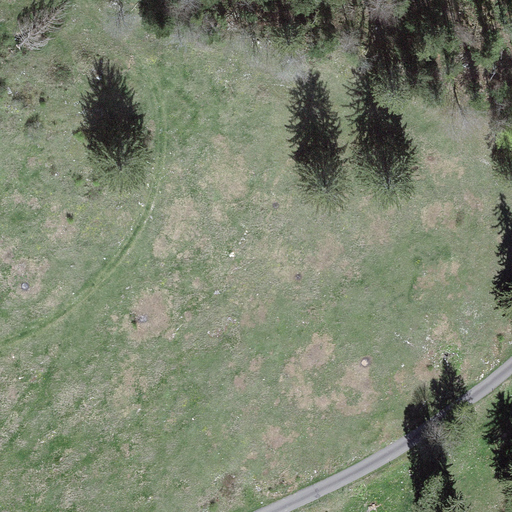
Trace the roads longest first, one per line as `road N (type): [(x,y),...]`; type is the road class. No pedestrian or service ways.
road 1 (track): [(86,0),(142,65),(160,134),(159,170),(129,243),(95,283),(58,313),(0,340)]
road 2 (unclassified): [(511,365),(414,436),(270,511)]
